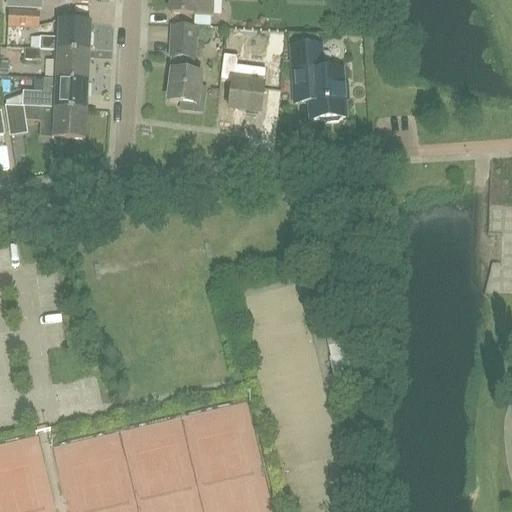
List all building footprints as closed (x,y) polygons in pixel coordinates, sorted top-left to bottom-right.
[(7,0),(7,8),(7,9),(30,10),(42,10),(42,0),(7,0)] [(172,0),(171,15),(210,17),(211,0),(172,0)] [(8,13),(7,30),(39,31),(39,14),(8,13)] [(57,54),(90,55),(92,25),(59,24),(58,40),(40,40),(39,52),(41,52),(41,53),(57,54)] [(194,46),(197,46),(198,29),(170,27),(169,46),(171,45),(171,58),(178,59),(178,73),(173,72),(169,103),(181,105),(180,111),(202,114),(205,90),(199,90),(201,77),(191,75),(194,58),(194,46)] [(319,47),(292,49),(296,105),(311,104),(312,122),(323,121),(326,124),(337,123),(340,120),(344,120),(343,102),(347,102),(346,88),(342,88),(340,72),(321,73),(319,47)] [(39,52),(24,51),(24,62),(41,63),(41,53),(41,52),(39,52)] [(89,83),(90,55),(57,54),(56,81),(89,83)] [(267,71),(248,69),(237,68),(238,59),(224,57),(220,83),(232,84),(229,111),(260,114),(263,87),(265,87),(267,71)] [(22,98),(21,109),(23,109),(39,110),(55,111),(87,112),(89,83),(56,81),(48,81),(47,94),(22,93),(22,98)] [(24,120),(23,109),(21,109),(6,109),(10,138),(27,135),(24,120)] [(23,109),(24,120),(54,122),(53,141),(86,142),(87,112),(55,111),(39,110),(23,109)] [(327,349),(338,396),(362,390),(351,344),(327,349)]
